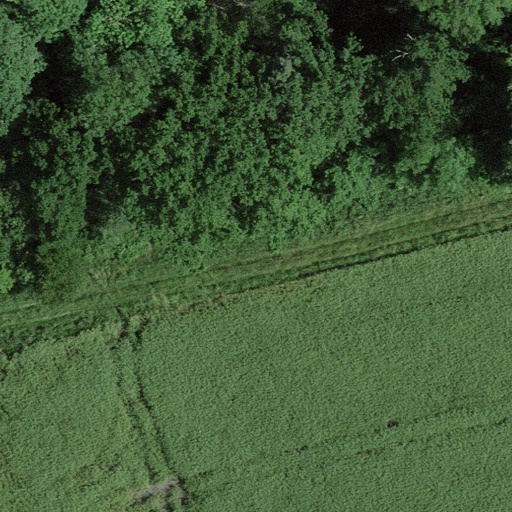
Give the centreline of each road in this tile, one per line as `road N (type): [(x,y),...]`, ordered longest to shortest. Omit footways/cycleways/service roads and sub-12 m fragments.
road 1 (track): [(0,318),(511,197)]
road 2 (track): [(73,0),(297,247)]
